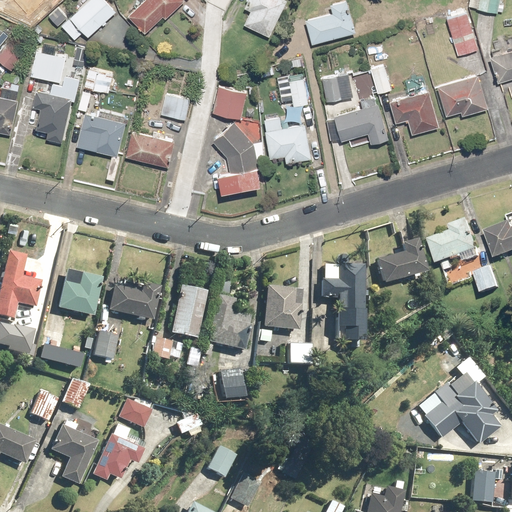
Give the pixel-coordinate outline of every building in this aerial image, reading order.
[(0,0),(9,10),(20,0),(0,0)] [(88,34),(112,11),(100,0),(86,0),(70,15),(88,34)] [(143,0),(128,14),(145,32),(179,0),(143,0)] [(269,35),(284,0),(248,0),(239,21),(269,35)] [(347,0),(330,0),(328,0),(331,12),(307,18),(312,41),(354,31),(353,25),(347,0)] [(478,0),(477,8),(497,10),(498,0),(478,0)] [(444,12),(457,52),(477,46),(465,6),(444,12)] [(49,17),(57,25),(66,17),(58,9),(49,17)] [(0,51),(0,62),(11,70),(24,54),(8,41),(0,51)] [(511,48),(489,56),(503,100),(511,97),(511,48)] [(36,49),(30,73),(58,79),(63,55),(36,49)] [(89,65),(84,84),(106,90),(111,71),(89,65)] [(392,86),(383,65),(370,71),(378,92),(392,86)] [(324,77),(327,101),(342,99),(339,75),(324,77)] [(476,75),(437,85),(446,117),(484,108),(476,75)] [(308,102),(302,77),(287,81),(293,106),(308,102)] [(216,84),(210,110),(241,116),(247,91),(216,84)] [(32,89),(28,105),(41,108),(33,134),(57,141),(70,97),(46,90),(46,92),(32,89)] [(191,95),(168,92),(164,115),(187,118),(191,95)] [(429,92),(392,99),(398,130),(434,123),(429,92)] [(0,129),(8,132),(16,98),(0,94),(0,129)] [(378,104),(333,115),(340,145),(386,134),(378,104)] [(112,153),(123,121),(86,108),(75,141),(112,153)] [(252,142),(252,141),(250,140),(232,120),(212,139),(226,154),(229,169),(256,164),(252,142)] [(281,120),(265,122),(268,156),(270,156),(271,160),(306,157),(304,128),(281,130),(281,120)] [(132,129),(125,154),(168,166),(175,141),(132,129)] [(511,224),(487,233),(495,258),(511,252),(511,224)] [(427,237),(434,262),(476,250),(469,225),(427,237)] [(372,255),(379,284),(423,274),(416,245),(372,255)] [(25,258),(5,253),(0,274),(0,323),(9,325),(14,306),(32,311),(39,282),(21,278),(25,258)] [(319,280),(318,296),(336,298),(333,341),(356,343),(361,266),(339,265),(337,281),(319,280)] [(492,266),(474,272),(480,292),(498,287),(492,266)] [(64,273),(55,309),(89,317),(98,281),(64,273)] [(113,280),(106,310),(151,321),(158,291),(113,280)] [(263,286),(259,329),(295,332),(300,290),(263,286)] [(167,335),(193,340),(203,293),(177,288),(167,335)] [(204,343),(216,345),(241,352),(248,327),(229,322),(233,302),(215,298),(204,343)] [(13,355),(30,359),(37,329),(20,325),(13,355)] [(438,345),(450,336),(444,327),(431,336),(438,345)] [(59,355),(63,335),(43,331),(39,351),(59,355)] [(109,360),(114,336),(97,332),(92,357),(109,360)] [(165,361),(170,341),(152,337),(147,356),(165,361)] [(308,344),(287,344),(287,365),(307,365),(308,344)] [(240,399),(238,369),(218,370),(220,400),(240,399)] [(62,403),(76,408),(85,385),(71,380),(62,403)] [(437,442),(461,426),(477,445),(503,424),(469,383),(465,386),(465,385),(420,416),(437,442)] [(28,415),(47,422),(55,398),(37,391),(28,415)] [(124,401),(116,418),(140,429),(148,413),(124,401)] [(198,430),(192,415),(171,422),(176,438),(198,430)] [(0,458),(20,468),(32,443),(0,427),(0,458)] [(58,478),(75,485),(94,442),(58,427),(47,452),(65,460),(58,478)] [(137,450),(107,436),(89,476),(119,489),(137,450)] [(203,469),(222,478),(232,457),(214,447),(203,469)] [(469,501),(489,503),(491,474),(471,472),(469,501)] [(245,507),(257,482),(240,474),(228,499),(245,507)] [(396,511),(402,491),(383,487),(381,498),(368,495),(365,511),(396,511)] [(329,502),(323,511),(338,511),(341,508),(329,502)]
